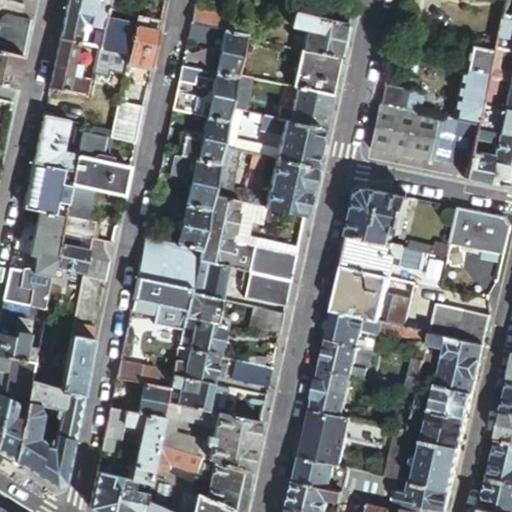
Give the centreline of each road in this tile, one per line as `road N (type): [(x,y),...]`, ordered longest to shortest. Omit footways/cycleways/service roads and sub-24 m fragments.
road 1 (residential): [(184,0),(76,511)]
road 2 (residential): [(342,169),(264,511)]
road 3 (residential): [(50,0),(0,230)]
road 4 (residential): [(464,511),(511,306)]
road 5 (residential): [(381,0),(342,169)]
road 6 (residential): [(342,169),(511,203)]
